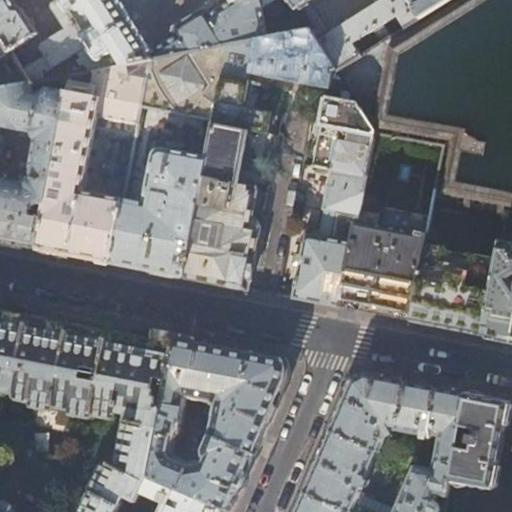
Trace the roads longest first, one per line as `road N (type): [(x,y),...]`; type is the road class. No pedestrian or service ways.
road 1 (residential): [(336,339),(0,272)]
road 2 (residential): [(263,511),(336,339)]
road 3 (residential): [(511,372),(336,339)]
